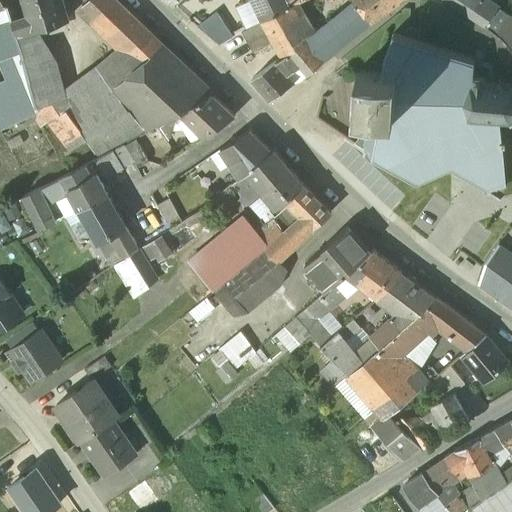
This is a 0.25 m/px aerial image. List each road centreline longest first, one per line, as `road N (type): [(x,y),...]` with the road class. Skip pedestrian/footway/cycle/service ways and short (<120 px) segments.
road 1 (residential): [(142,0),(332,186),(511,323)]
road 2 (residential): [(342,511),(511,412)]
road 3 (residential): [(87,511),(0,388)]
